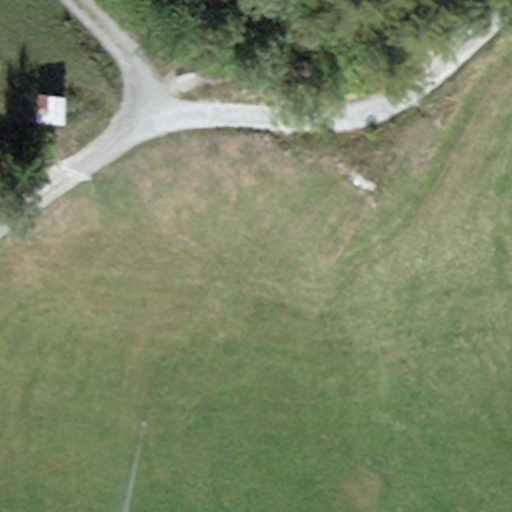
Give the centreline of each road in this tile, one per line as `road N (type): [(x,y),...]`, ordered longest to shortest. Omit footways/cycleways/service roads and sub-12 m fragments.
road 1 (track): [(511,3),(391,103),(141,121)]
road 2 (track): [(141,121),(0,223)]
road 3 (track): [(65,0),(116,64),(141,121)]
